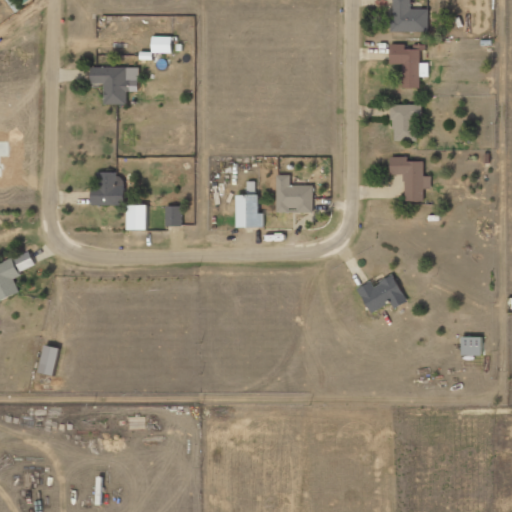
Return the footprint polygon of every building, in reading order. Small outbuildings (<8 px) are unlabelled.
[(392,0),(393,32),(429,32),(429,9),(412,9),(412,0),(392,0)] [(152,53),(172,54),(173,37),(153,36),(152,53)] [(420,87),(420,77),(429,77),(429,63),(422,63),(422,47),(406,47),(406,44),(391,44),(391,64),(404,64),(404,87),(420,87)] [(128,68),(92,67),(92,84),(105,84),(105,104),(127,104),(128,92),(139,92),(139,81),(128,80),(128,68)] [(421,105),(393,104),(393,140),(420,141),(421,105)] [(424,201),(425,188),(432,188),(432,176),(424,176),(425,161),(409,160),(409,157),(391,156),(391,173),(406,174),(405,200),(424,201)] [(92,186),(93,205),(124,205),(124,172),(101,172),(101,185),(92,186)] [(278,175),(277,212),(314,213),(315,185),(291,185),(291,175),(278,175)] [(237,194),(238,227),(264,227),(264,213),(260,213),(259,194),(237,194)] [(128,229),(147,230),(148,205),(128,205),(128,229)] [(167,225),(183,225),(183,205),(167,206),(167,225)] [(37,267),(31,252),(0,264),(0,300),(20,292),(14,276),(37,267)] [(358,289),(371,313),(391,302),(395,309),(408,302),(394,275),(375,286),(372,281),(358,289)] [(483,337),(463,336),(463,355),(483,355),(483,337)] [(60,348),(44,345),(40,373),(55,376),(60,348)]
